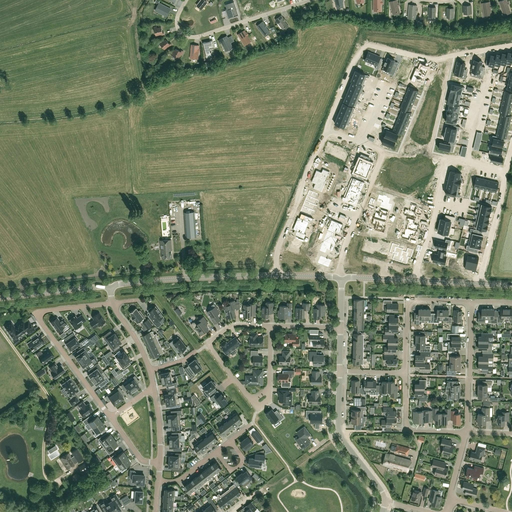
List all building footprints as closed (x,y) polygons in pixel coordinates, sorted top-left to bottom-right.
[(204,0),(200,0),(197,5),(202,9),(207,2),(204,0)] [(337,8),(343,7),(341,0),(335,0),(336,1),(336,5),(337,8)] [(381,0),(373,0),(374,1),(375,1),(375,9),(381,9),(381,4),(381,3),(381,1),(382,1),(381,1),(381,0)] [(390,6),(391,5),(393,13),(400,11),(396,0),(389,2),(390,6)] [(510,10),(506,0),(503,0),(499,1),(500,5),(501,5),(504,12),(510,10)] [(238,15),(234,1),(226,4),(228,10),(226,10),(228,18),(238,15)] [(491,14),(489,2),(482,3),(482,7),(484,7),(485,15),(491,14)] [(160,3),(157,9),(162,12),(161,13),(167,15),(170,9),(160,3)] [(408,18),(416,19),(417,5),(409,5),(408,18)] [(216,15),(208,18),(210,24),(219,21),(216,15)] [(283,30),(289,26),(283,19),(284,19),(281,15),(275,20),(279,25),(282,28),(283,30)] [(262,21),(257,26),(261,31),(263,34),(265,36),(270,32),(264,25),(265,25),(262,21)] [(156,27),(154,27),(156,35),(160,34),(161,35),(164,34),(164,32),(162,33),(161,27),(157,28),(156,27)] [(250,40),(244,30),(238,34),(239,37),(241,37),(244,43),(250,40)] [(232,46),(227,36),(220,39),(221,43),(223,42),(226,49),(232,46)] [(161,41),(159,43),(164,49),(168,46),(169,47),(171,45),(170,43),(169,44),(165,40),(162,42),(161,41)] [(213,42),(204,45),(209,60),(214,59),(212,50),(215,49),(213,42)] [(199,45),(191,45),(191,48),(192,48),(192,56),(198,57),(198,52),(199,52),(199,51),(198,51),(199,49),(199,45)] [(172,52),(171,55),(178,58),(180,54),(181,54),(183,51),(181,50),(180,52),(175,49),(174,53),(172,52)] [(368,52),(365,60),(377,65),(375,68),(378,69),(382,61),(379,60),(380,57),(368,52)] [(502,53),(500,65),(500,63),(505,64),(508,52),(507,54),(502,53)] [(497,54),(494,66),(494,64),(500,65),(502,53),(502,55),(497,54)] [(487,59),(485,64),(494,66),(497,54),(496,54),(496,56),(491,55),(490,60),(487,59)] [(385,65),(383,68),(390,71),(389,73),(393,75),(397,66),(393,64),(395,60),(388,57),(386,61),(385,61),(384,64),(385,65)] [(409,69),(412,63),(404,60),(400,71),(404,73),(403,77),(410,80),(413,71),(409,69)] [(474,60),(471,71),(478,73),(477,77),(482,78),(485,67),(481,66),(482,62),(474,60)] [(457,62),(454,75),(461,76),(461,77),(466,78),(467,72),(463,71),(465,64),(457,62)] [(414,73),(409,85),(413,87),(418,76),(423,78),(425,75),(427,71),(428,67),(422,65),(418,74),(414,73)] [(355,70),(353,76),(365,80),(367,77),(369,78),(370,75),(367,74),(366,75),(355,70)] [(353,76),(351,81),(364,86),(363,85),(365,80),(353,76)] [(352,81),(350,86),(364,92),(362,91),(364,86),(351,81),(352,81)] [(452,84),(450,91),(463,94),(462,93),(462,90),(464,90),(464,87),(452,84)] [(350,86),(348,91),(360,96),(361,93),(364,94),(364,92),(350,86)] [(409,87),(407,92),(416,96),(418,90),(409,87)] [(348,91),(346,96),(360,102),(358,101),(360,96),(348,91)] [(450,91),(449,97),(462,100),(459,99),(460,96),(462,97),(463,94),(450,91)] [(407,92),(405,97),(414,101),(416,96),(407,92)] [(346,96),(344,101),(356,106),(357,103),(359,104),(360,102),(346,96)] [(405,97),(402,103),(412,106),(414,101),(405,97)] [(449,97),(448,103),(461,106),(461,105),(459,105),(460,102),(461,103),(462,100),(449,97)] [(343,103),(341,108),(353,113),(355,108),(343,103)] [(402,103),(400,108),(411,113),(411,112),(410,112),(412,106),(402,103)] [(448,103),(450,103),(448,109),(461,112),(459,111),(461,106),(448,103)] [(501,107),(500,113),(511,116),(510,115),(511,110),(501,107)] [(341,108),(339,113),(351,118),(353,113),(341,108)] [(402,109),(400,114),(409,118),(411,113),(400,108),(402,109)] [(448,109),(447,115),(459,118),(459,117),(458,117),(459,114),(460,115),(461,112),(448,109)] [(339,113),(337,118),(350,123),(349,123),(351,118),(339,113)] [(500,113),(502,114),(500,119),(510,121),(511,116),(500,113)] [(400,114),(398,119),(407,123),(409,118),(400,114)] [(447,115),(446,121),(456,124),(457,120),(459,121),(459,118),(447,115)] [(337,118),(335,123),(345,128),(347,125),(349,125),(350,123),(337,118)] [(398,119),(396,125),(405,128),(407,123),(398,119)] [(446,126),(445,132),(457,135),(458,130),(459,130),(460,127),(451,124),(450,127),(446,126)] [(396,125),(393,130),(403,134),(405,128),(396,125)] [(385,127),(383,131),(386,132),(384,136),(395,141),(398,134),(388,130),(389,128),(385,127)] [(498,130),(497,136),(506,138),(508,132),(498,130)] [(445,132),(444,138),(450,140),(450,143),(456,144),(457,141),(455,140),(457,135),(445,132)] [(382,135),(380,138),(383,140),(382,143),(390,146),(393,147),(395,141),(384,136),(382,135)] [(493,138),(492,144),(502,147),(504,140),(500,139),(501,137),(493,135),(492,138),(493,138)] [(328,141),(323,152),(327,154),(326,156),(328,157),(334,144),(328,141)] [(440,142),(438,148),(450,151),(451,147),(454,148),(455,144),(445,142),(445,143),(440,142)] [(334,144),(328,157),(331,158),(331,156),(334,157),(339,146),(334,144)] [(489,150),(489,153),(497,155),(498,152),(501,153),(502,147),(492,144),(491,150),(489,150)] [(339,146),(334,157),(338,159),(337,160),(340,161),(345,148),(339,146)] [(345,148),(340,161),(345,163),(350,151),(345,148)] [(360,159),(357,165),(368,169),(369,168),(370,168),(371,165),(370,164),(371,163),(366,161),(368,157),(361,153),(359,158),(360,159)] [(492,155),(491,161),(502,163),(503,157),(492,155)] [(354,170),(352,175),(360,179),(362,174),(366,176),(368,169),(357,165),(355,171),(354,170)] [(316,170),(314,176),(326,181),(325,180),(327,175),(328,175),(330,172),(323,169),(321,172),(316,170)] [(451,171),(449,176),(463,180),(463,179),(462,179),(463,177),(461,177),(461,173),(451,171)] [(314,176),(311,182),(315,183),(313,188),(322,191),(326,181),(314,176)] [(449,176),(448,182),(460,185),(460,182),(462,182),(463,180),(449,176)] [(353,177),(351,183),(362,188),(364,182),(353,177)] [(476,177),(473,187),(479,188),(482,178),(476,177)] [(493,181),(490,191),(496,192),(499,182),(493,181)] [(448,182),(447,188),(459,191),(460,188),(458,188),(459,185),(460,185),(448,182)] [(351,183),(349,188),(360,193),(362,188),(351,183)] [(349,188),(346,194),(357,199),(360,193),(349,188)] [(447,188),(445,193),(459,197),(460,194),(458,194),(459,191),(447,188)] [(309,190),(307,195),(319,200),(316,199),(318,194),(309,190)] [(343,196),(342,199),(355,204),(357,199),(346,194),(345,197),(343,196)] [(379,194),(377,201),(381,202),(379,207),(390,210),(392,204),(389,203),(390,198),(387,197),(387,196),(383,195),(379,194)] [(307,195),(305,200),(318,206),(315,205),(316,202),(318,203),(319,200),(307,195)] [(305,200),(302,206),(315,211),(314,210),(315,207),(317,208),(318,206),(305,200)] [(405,208),(403,214),(416,218),(417,214),(421,215),(423,208),(417,207),(418,205),(412,203),(410,210),(405,208)] [(476,209),(490,212),(492,206),(478,203),(477,206),(479,206),(478,209),(476,209)] [(302,206),(300,212),(311,216),(313,213),(314,213),(315,211),(302,206)] [(376,212),(374,218),(385,221),(388,211),(381,209),(380,213),(376,212)] [(475,215),(489,218),(490,212),(476,209),(476,211),(478,212),(477,215),(475,215)] [(184,212),(186,237),(196,237),(194,211),(184,212)] [(173,216),(172,212),(168,212),(168,216),(164,216),(164,221),(177,220),(176,215),(173,216)] [(441,218),(439,225),(451,228),(452,222),(453,222),(455,217),(445,214),(444,219),(441,218)] [(298,217),(295,223),(307,227),(309,222),(311,223),(313,218),(305,215),(303,219),(298,217)] [(475,215),(474,217),(476,218),(475,221),(488,224),(489,218),(475,215)] [(408,222),(406,228),(418,231),(420,225),(414,223),(415,219),(408,217),(406,221),(408,222)] [(329,218),(326,225),(329,226),(327,229),(335,232),(335,231),(339,232),(340,229),(341,230),(343,225),(342,224),(343,224),(332,219),(331,220),(329,218)] [(374,218),(372,224),(375,226),(374,229),(384,232),(386,227),(384,226),(385,221),(374,218)] [(474,221),(473,223),(475,224),(474,227),(486,230),(488,224),(475,221),(474,221)] [(295,223),(293,229),(297,230),(295,234),(304,238),(306,234),(304,233),(307,227),(295,223)] [(439,225),(438,231),(450,234),(451,228),(439,225)] [(403,233),(401,237),(409,240),(410,236),(416,237),(418,231),(406,228),(404,233),(403,233)] [(471,233),(469,239),(481,242),(482,239),(483,235),(477,234),(478,230),(471,228),(469,233),(471,233)] [(327,230),(323,240),(335,245),(338,239),(332,236),(334,233),(327,230)] [(363,247),(362,251),(370,253),(371,250),(373,251),(376,240),(370,238),(369,240),(364,239),(362,246),(363,247)] [(290,241),(287,248),(298,253),(300,248),(304,250),(306,243),(298,239),(296,244),(290,241)] [(379,240),(376,250),(380,251),(380,252),(387,254),(391,240),(388,239),(387,242),(379,240)] [(437,240),(435,247),(446,249),(447,245),(450,245),(451,240),(446,239),(445,242),(437,240)] [(467,245),(466,249),(473,251),(474,247),(480,248),(481,244),(480,244),(481,242),(469,239),(468,245),(467,245)] [(162,251),(162,258),(172,258),(171,250),(172,250),(171,240),(161,240),(161,251),(162,251)] [(323,240),(319,250),(325,253),(327,249),(332,252),(335,245),(323,240)] [(392,243),(389,253),(394,254),(392,259),(399,261),(403,249),(398,247),(399,245),(392,243)] [(403,249),(399,261),(406,263),(408,257),(411,258),(413,249),(407,248),(406,252),(403,251),(403,249)] [(434,254),(433,262),(444,265),(446,257),(445,257),(446,253),(439,251),(438,255),(434,254)] [(464,267),(464,268),(476,271),(476,270),(479,258),(479,257),(467,254),(467,255),(465,268),(464,267)] [(320,255),(317,263),(328,267),(331,260),(320,255)] [(240,302),(235,302),(235,300),(230,302),(231,304),(224,306),(227,318),(236,316),(234,310),(240,309),(240,302)] [(387,304),(387,311),(398,312),(398,304),(392,304),(392,300),(384,300),(384,304),(387,304)] [(273,313),(273,302),(266,302),(266,307),(262,306),(262,317),(265,317),(265,318),(266,319),(268,319),(269,318),(269,313),(273,313)] [(287,306),(280,306),(280,310),(278,310),(278,317),(287,318),(287,316),(291,316),(291,303),(288,303),(287,306)] [(309,310),(309,303),(303,303),(303,307),(302,307),(300,308),(296,308),(296,317),(297,317),(298,318),(304,318),(304,309),(309,310)] [(244,317),(250,317),(252,317),(252,315),(255,315),(255,304),(249,304),(249,305),(244,305),(244,308),(243,308),(243,313),(244,313),(244,317)] [(325,305),(317,305),(317,309),(314,309),(314,318),(317,318),(317,315),(325,315),(325,305)] [(220,313),(216,306),(207,312),(211,318),(215,324),(220,320),(217,315),(220,313)] [(163,317),(155,307),(153,309),(152,307),(148,310),(151,314),(148,316),(155,324),(157,327),(161,325),(160,325),(162,324),(159,320),(163,317)] [(135,320),(138,323),(142,319),(144,322),(143,323),(147,328),(152,325),(148,319),(146,320),(145,318),(140,310),(138,312),(136,308),(130,313),(132,316),(132,317),(134,320),(135,320)] [(425,319),(425,309),(419,309),(419,316),(415,316),(415,323),(421,323),(421,322),(424,322),(424,319),(425,319)] [(431,309),(425,309),(425,319),(428,319),(428,322),(434,322),(434,317),(431,316),(431,309)] [(488,318),(488,309),(482,309),(482,313),(478,313),(478,323),(485,323),(485,318),(488,318)] [(494,309),(488,309),(488,318),(488,323),(491,323),(497,323),(497,316),(494,316),(494,309)] [(506,319),(506,309),(500,309),(500,316),(497,316),(497,323),(497,322),(502,322),(504,320),(504,319),(506,319)] [(443,319),(443,310),(437,310),(437,317),(434,317),(434,322),(440,323),(440,319),(443,319)] [(449,310),(443,310),(443,319),(446,319),(446,323),(451,323),(452,317),(449,317),(449,310)] [(105,321),(99,312),(91,317),(93,319),(89,322),(94,329),(98,326),(105,321)] [(389,321),(389,324),(398,324),(398,318),(392,318),(392,314),(386,314),(385,321),(389,321)] [(81,324),(86,320),(82,315),(78,317),(79,317),(77,318),(75,316),(68,320),(75,329),(81,325),(81,324)] [(68,327),(63,320),(62,319),(59,321),(57,317),(56,318),(55,317),(52,319),(53,320),(50,322),(57,332),(62,329),(63,331),(68,327)] [(205,325),(208,323),(203,317),(197,322),(195,323),(194,323),(194,322),(193,323),(192,323),(191,324),(191,325),(192,325),(192,326),(194,329),(195,328),(201,335),(209,329),(205,325)] [(11,323),(5,327),(14,339),(26,330),(29,334),(34,330),(28,321),(25,324),(23,321),(17,325),(18,326),(15,328),(11,323)] [(398,331),(398,324),(389,324),(389,327),(385,327),(385,331),(385,334),(390,334),(392,334),(392,331),(398,331)] [(143,335),(146,341),(157,335),(156,333),(154,334),(152,331),(143,335)] [(425,341),(425,335),(432,335),(432,332),(423,331),(423,335),(416,335),(416,341),(425,341)] [(108,344),(118,337),(114,332),(109,336),(107,334),(103,337),(108,344)] [(68,346),(70,350),(79,343),(75,337),(72,333),(66,337),(69,341),(65,344),(67,347),(68,346)] [(257,333),(251,333),(251,337),(250,337),(250,346),(263,346),(263,337),(257,337),(257,333)] [(447,339),(450,339),(450,342),(448,342),(461,342),(461,337),(454,336),(454,333),(447,333),(447,339)] [(479,336),(479,343),(492,343),(488,343),(488,340),(489,339),(493,339),(493,333),(486,333),(486,336),(479,336)] [(285,334),(285,342),(293,342),(293,346),(299,346),(299,339),(296,339),(296,334),(285,334)] [(314,346),(324,346),(324,339),(317,339),(317,335),(310,334),(310,339),(314,339),(314,346)] [(390,338),(390,334),(385,334),(383,334),(383,340),(386,340),(386,341),(388,341),(388,344),(398,344),(398,338),(390,338)] [(146,341),(148,346),(159,341),(156,336),(157,336),(157,335),(146,341)] [(34,347),(35,349),(44,343),(41,339),(40,340),(38,336),(27,343),(31,349),(34,347)] [(186,347),(178,336),(169,343),(174,349),(176,347),(180,352),(181,351),(182,352),(186,349),(185,348),(186,347)] [(121,342),(118,337),(108,344),(113,351),(119,347),(118,345),(121,342)] [(227,354),(228,355),(229,355),(230,354),(231,353),(230,352),(241,344),(236,337),(227,343),(226,341),(221,345),(223,346),(221,347),(227,354)] [(148,346),(151,352),(161,347),(159,341),(148,346)] [(425,346),(425,341),(416,341),(416,348),(421,348),(421,351),(423,351),(430,352),(430,346),(425,346)] [(461,348),(461,342),(448,342),(448,345),(448,351),(454,351),(454,348),(461,348)] [(492,353),(492,346),(493,345),(493,344),(492,343),(479,343),(478,349),(485,349),(485,353),(486,353),(492,353)] [(397,351),(398,344),(388,344),(388,347),(387,348),(385,348),(384,354),(391,354),(391,351),(397,351)] [(85,345),(80,349),(82,352),(75,357),(76,357),(75,358),(77,361),(78,360),(79,362),(89,355),(87,352),(89,350),(85,345)] [(151,352),(153,357),(164,352),(161,347),(151,352)] [(54,356),(49,349),(41,355),(46,362),(54,356)] [(118,362),(127,355),(123,351),(118,355),(116,353),(114,355),(118,361),(118,362)] [(262,365),(263,356),(258,356),(258,351),(251,351),(251,357),(253,357),(253,365),(262,365)] [(280,356),(279,364),(288,364),(290,362),(290,356),(290,351),(283,351),(283,355),(283,356),(280,356)] [(324,364),(324,355),(317,355),(317,352),(309,351),(309,361),(314,361),(314,366),(320,366),(320,364),(324,364)] [(430,357),(430,352),(423,351),(423,355),(416,355),(415,361),(425,361),(427,361),(427,359),(430,359),(430,357)] [(460,362),(460,356),(454,356),(454,352),(447,352),(447,359),(450,359),(450,362),(460,362)] [(493,353),(492,353),(486,353),(486,356),(479,356),(478,363),(488,363),(488,360),(493,360),(493,353)] [(91,358),(89,355),(79,362),(80,363),(79,364),(82,367),(82,366),(83,367),(90,362),(92,365),(97,361),(93,356),(91,358)] [(130,360),(127,355),(118,362),(118,361),(117,362),(123,369),(127,366),(126,363),(130,360)] [(390,356),(384,356),(384,361),(387,361),(387,365),(392,365),(392,366),(397,366),(397,362),(396,362),(396,359),(390,359),(390,356)] [(195,373),(202,368),(201,367),(198,363),(199,363),(197,359),(196,360),(196,359),(195,359),(189,364),(191,366),(185,370),(189,375),(194,371),(195,372),(195,373)] [(425,364),(425,361),(415,361),(415,368),(423,368),(423,371),(430,372),(430,365),(427,365),(427,364),(425,364)] [(460,369),(460,362),(450,362),(450,366),(447,366),(447,372),(447,375),(454,375),(454,372),(454,369),(460,369)] [(55,377),(56,378),(59,376),(58,375),(64,371),(62,368),(63,368),(61,365),(58,367),(55,363),(49,367),(52,371),(50,372),(55,378),(55,377)] [(488,366),(488,363),(478,363),(478,369),(486,369),(486,373),(487,373),(486,376),(491,376),(491,373),(493,373),(493,366),(488,366)] [(92,380),(103,372),(97,364),(90,368),(92,370),(92,372),(88,374),(89,375),(88,376),(91,379),(92,380)] [(262,371),(259,370),(254,370),(254,376),(246,376),(246,384),(262,384),(262,379),(262,371)] [(287,374),(278,374),(278,381),(282,381),(281,386),(290,387),(291,381),(288,381),(288,378),(292,378),(292,374),(294,374),(294,371),(287,370),(287,374)] [(311,384),(321,384),(322,377),(318,376),(318,375),(319,375),(319,371),(313,371),(313,376),(312,376),(311,384)] [(109,381),(103,372),(92,380),(93,380),(92,381),(94,385),(95,384),(96,385),(100,382),(103,385),(109,381)] [(135,375),(127,380),(134,390),(135,389),(136,390),(139,388),(138,387),(139,387),(136,382),(138,380),(135,375)] [(174,382),(173,377),(162,379),(163,385),(174,382)] [(72,405),(79,400),(75,395),(74,396),(73,394),(78,390),(70,378),(61,385),(70,397),(70,396),(71,398),(68,400),(72,405)] [(134,390),(127,380),(120,386),(124,390),(126,389),(130,393),(131,394),(134,391),(133,391),(134,390)] [(216,386),(215,386),(216,385),(214,382),(213,382),(211,380),(207,384),(206,383),(203,385),(203,386),(203,387),(206,391),(203,393),(207,397),(213,392),(211,390),(216,386)] [(359,381),(352,380),(352,387),(351,387),(351,391),(351,392),(352,392),(361,393),(361,388),(359,388),(359,381)] [(415,384),(415,389),(424,390),(425,390),(425,388),(425,387),(426,387),(426,380),(420,380),(420,382),(419,383),(419,384),(415,384)] [(370,391),(370,381),(364,381),(364,388),(361,388),(361,393),(361,394),(366,394),(367,391),(370,391)] [(376,388),(376,381),(370,381),(370,391),(370,394),(373,394),(379,394),(379,393),(379,388),(376,388)] [(388,392),(388,381),(388,382),(382,382),(382,386),(379,386),(379,388),(379,393),(382,393),(382,392),(388,392)] [(397,396),(397,389),(398,385),(395,385),(395,381),(388,381),(388,392),(388,391),(391,391),(391,394),(392,394),(392,396),(397,396)] [(447,381),(447,386),(446,386),(446,390),(460,390),(460,384),(453,384),(453,381),(447,381)] [(478,384),(478,391),(487,391),(487,387),(491,387),(491,385),(492,385),(492,381),(485,381),(485,384),(478,384)] [(123,398),(120,393),(122,392),(119,387),(112,392),(119,401),(123,398)] [(166,400),(177,398),(176,388),(167,389),(168,394),(165,394),(166,400)] [(427,391),(427,390),(425,390),(424,390),(415,389),(415,395),(419,395),(419,396),(419,397),(419,399),(427,400),(427,391)] [(292,394),(289,394),(289,390),(280,390),(278,390),(278,395),(280,395),(280,401),(279,401),(279,402),(283,402),(283,405),(291,405),(292,394)] [(460,397),(460,390),(446,390),(447,395),(447,400),(453,400),(453,397),(460,397)] [(317,404),(321,404),(321,396),(319,396),(319,391),(312,391),(312,396),(310,396),(309,403),(313,403),(313,404),(317,404)] [(119,401),(112,392),(105,397),(108,402),(111,400),(114,405),(119,401)] [(225,398),(223,395),(222,396),(221,394),(220,394),(218,396),(216,393),(210,398),(212,401),(214,400),(218,404),(220,403),(222,406),(227,402),(225,399),(225,398)] [(180,406),(179,401),(177,401),(176,398),(177,398),(166,400),(166,401),(165,401),(166,405),(167,404),(167,406),(172,405),(173,408),(180,406)] [(92,410),(90,407),(91,406),(89,404),(88,404),(86,405),(82,401),(76,406),(83,416),(92,410)] [(352,410),(351,416),(363,416),(363,410),(365,410),(365,406),(358,406),(358,410),(352,410)] [(387,413),(387,417),(396,417),(397,411),(390,411),(390,407),(384,407),(384,411),(385,411),(385,413),(387,413)] [(486,416),(489,416),(490,408),(482,407),(482,414),(478,414),(478,418),(477,418),(477,420),(478,420),(478,424),(486,424),(486,416)] [(441,423),(442,413),(438,413),(438,408),(433,408),(432,415),(435,415),(435,423),(441,423)] [(447,416),(450,416),(451,410),(451,408),(445,408),(445,413),(442,413),(441,423),(447,423),(447,416)] [(272,409),(266,414),(273,424),(279,419),(280,420),(283,418),(278,411),(275,414),(272,409)] [(180,420),(180,414),(182,414),(181,410),(173,411),(174,415),(168,415),(169,421),(180,420)] [(306,410),(306,415),(311,415),(311,422),(315,422),(315,428),(319,428),(319,422),(322,422),(322,414),(320,414),(321,410),(306,410)] [(422,423),(423,410),(422,410),(422,412),(413,411),(413,412),(413,422),(413,423),(422,423)] [(432,410),(423,410),(422,423),(422,421),(430,421),(430,420),(431,416),(432,411),(432,410)] [(456,410),(451,410),(450,416),(453,416),(453,422),(456,422),(456,423),(460,424),(461,418),(460,418),(460,414),(456,413),(456,410)] [(509,412),(502,412),(501,415),(498,415),(498,418),(497,418),(496,418),(496,420),(497,421),(498,421),(498,424),(504,425),(504,420),(505,420),(506,419),(509,419),(509,412)] [(231,415),(231,416),(237,424),(242,421),(236,413),(231,416),(231,415)] [(91,428),(101,421),(97,416),(92,420),(89,416),(83,420),(86,424),(88,423),(91,428)] [(237,424),(231,416),(229,417),(230,418),(227,421),(233,428),(237,424)] [(351,416),(351,423),(357,423),(357,426),(364,426),(364,421),(366,421),(366,416),(363,416),(351,416)] [(396,424),(396,417),(387,417),(387,420),(382,420),(382,427),(389,427),(389,424),(396,424)] [(181,425),(180,420),(169,421),(169,426),(172,426),(172,430),(181,429),(181,425)] [(105,426),(101,421),(91,428),(95,433),(93,434),(95,437),(101,433),(99,430),(105,426)] [(233,428),(227,421),(223,424),(228,431),(233,428)] [(228,431),(223,424),(218,428),(224,435),(228,431)] [(309,433),(304,427),(297,433),(299,435),(295,438),(303,449),(311,443),(306,436),(309,433)] [(262,438),(256,430),(251,434),(257,442),(262,438)] [(208,433),(206,434),(213,443),(218,439),(212,431),(208,434),(208,433)] [(179,441),(179,438),(182,438),(181,432),(175,433),(175,436),(170,436),(170,442),(180,441),(179,441)] [(103,447),(114,439),(110,434),(104,438),(102,435),(97,439),(103,447)] [(213,443),(206,434),(207,436),(203,439),(209,446),(213,443)] [(248,437),(240,443),(245,449),(246,449),(247,450),(251,447),(250,446),(253,443),(248,437)] [(209,446),(203,439),(203,438),(199,441),(199,440),(197,441),(204,450),(209,446)] [(442,453),(451,455),(453,447),(450,446),(449,444),(450,441),(442,438),(441,445),(444,445),(442,453)] [(117,444),(114,439),(103,447),(109,454),(113,451),(112,448),(117,444)] [(180,446),(180,441),(170,442),(170,447),(175,447),(175,450),(182,450),(182,446),(180,446)] [(204,450),(197,441),(198,442),(193,446),(199,454),(204,450)] [(395,452),(407,455),(409,448),(397,445),(395,452)] [(472,452),(470,458),(480,461),(483,462),(485,456),(483,456),(485,448),(478,446),(476,452),(475,453),(472,452)] [(75,462),(77,461),(78,463),(83,459),(77,449),(71,452),(74,456),(72,457),(69,453),(60,458),(67,469),(76,464),(75,462)] [(116,464),(126,457),(123,452),(117,456),(115,453),(110,457),(116,464)] [(181,462),(181,453),(175,453),(175,456),(170,456),(169,461),(181,462)] [(408,472),(411,460),(386,453),(382,465),(408,472)] [(264,462),(265,455),(258,454),(257,459),(250,458),(249,465),(253,466),(252,467),(261,468),(261,462),(264,462)] [(130,462),(126,457),(116,464),(121,472),(126,469),(125,466),(130,462)] [(90,460),(79,467),(82,472),(93,465),(90,460)] [(448,468),(444,468),(445,463),(433,460),(432,467),(434,468),(434,469),(434,470),(435,470),(434,475),(440,477),(440,476),(445,477),(448,468)] [(181,467),(181,462),(169,461),(169,462),(168,462),(168,466),(169,466),(169,467),(174,467),(174,471),(182,471),(182,467),(181,467)] [(221,469),(216,462),(211,465),(218,474),(219,473),(218,471),(221,469)] [(218,474),(211,465),(207,469),(212,476),(216,472),(218,474)] [(484,468),(474,466),(474,469),(468,467),(466,472),(467,473),(466,477),(477,480),(478,475),(479,476),(480,472),(483,473),(484,468)] [(212,476),(207,469),(202,472),(207,479),(212,476)] [(136,484),(143,484),(144,475),(137,475),(137,474),(134,470),(130,470),(129,474),(129,477),(132,478),(132,481),(136,482),(136,484)] [(252,478),(246,471),(243,473),(242,473),(236,478),(244,487),(250,482),(249,481),(252,478)] [(207,479),(202,472),(198,476),(203,483),(207,479)] [(203,483),(198,476),(193,479),(200,488),(201,487),(200,485),(203,483)] [(200,488),(193,479),(189,483),(195,491),(199,487),(200,488)] [(467,495),(475,497),(477,489),(472,488),(473,484),(464,482),(462,489),(467,490),(468,491),(467,495)] [(195,491),(189,483),(184,486),(191,495),(192,494),(192,493),(195,491)] [(236,497),(241,493),(234,483),(229,487),(236,497)] [(231,500),(236,497),(229,487),(230,488),(225,492),(231,500)] [(142,498),(142,491),(141,491),(141,490),(137,489),(137,490),(135,490),(135,498),(130,498),(129,499),(126,495),(120,499),(124,505),(130,501),(142,502),(142,498)] [(431,504),(439,506),(441,497),(437,495),(438,494),(437,494),(438,491),(432,489),(430,496),(433,497),(431,504)] [(411,499),(419,501),(421,491),(414,490),(411,499)] [(231,500),(225,492),(221,495),(219,493),(227,504),(231,500)] [(211,503),(215,500),(210,493),(208,494),(210,497),(206,500),(209,503),(210,502),(211,503)] [(227,504),(219,493),(217,495),(219,497),(216,499),(222,507),(227,504)] [(112,501),(109,502),(114,511),(116,511),(117,511),(120,511),(120,510),(120,509),(118,505),(118,504),(120,503),(115,494),(110,498),(112,501)] [(114,511),(109,502),(105,505),(103,502),(98,505),(103,511),(105,511),(106,511),(114,511)] [(244,511),(255,511),(254,511),(256,509),(251,502),(245,507),(247,510),(244,511)] [(210,503),(206,507),(209,511),(215,511),(217,511),(210,503)]
